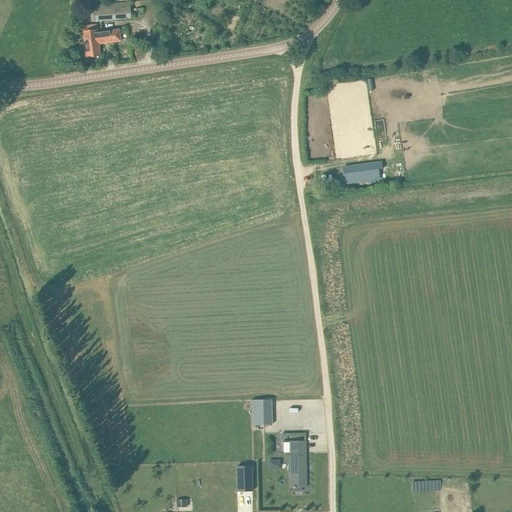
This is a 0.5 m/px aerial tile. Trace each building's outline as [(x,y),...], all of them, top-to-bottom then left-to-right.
[(93,5),(95,22),(131,19),(130,2),(93,5)] [(97,30),(96,25),(83,26),(83,32),(85,42),(79,43),(80,53),(86,52),(87,58),(100,56),(99,44),(97,32),(97,30)] [(119,30),(97,32),(99,44),(120,42),(119,30)] [(377,164),(342,169),(344,184),(379,179),(377,164)] [(271,400),(251,401),(252,424),(272,424),(271,400)] [(290,488),(307,487),(306,441),(301,441),(300,437),(294,437),(295,441),(289,441),(290,488)] [(267,460),(268,469),(279,468),(279,459),(267,460)] [(252,491),(252,466),(237,466),(237,491),(252,491)]
